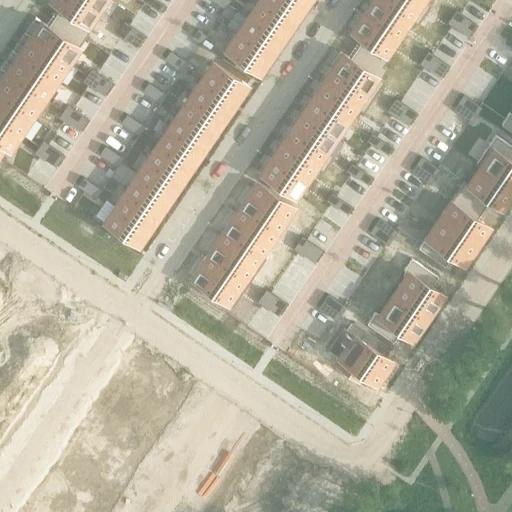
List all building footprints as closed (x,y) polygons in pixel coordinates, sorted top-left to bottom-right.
[(82,0),(49,0),(49,1),(61,8),(55,18),(85,38),(102,13),(103,13),(99,10),(98,11),(82,0)] [(82,0),(98,11),(99,10),(105,0),(82,0)] [(155,0),(154,0),(150,6),(160,13),(165,6),(155,0)] [(229,0),(217,0),(216,3),(225,9),(228,5),(231,1),(229,0)] [(288,0),(259,0),(258,2),(292,25),(303,10),(288,0)] [(288,0),(303,10),(309,0),(288,0)] [(382,0),(372,0),(364,13),(398,37),(397,37),(401,40),(402,39),(414,22),(414,21),(382,0)] [(421,0),(382,0),(414,21),(414,22),(418,25),(418,24),(430,6),(431,5),(427,3),(426,4),(421,0)] [(258,2),(247,18),(281,41),(292,25),(258,2)] [(450,19),(447,23),(458,30),(466,18),(455,11),(450,19)] [(364,13),(351,32),(363,40),(357,49),(383,67),(384,66),(390,57),(386,54),(397,37),(398,37),(364,13)] [(41,21),(30,37),(69,63),(85,38),(55,18),(49,27),(41,21)] [(247,18),(236,34),(271,57),(281,41),(247,18)] [(466,18),(458,30),(468,37),(476,25),(466,18)] [(121,26),(116,34),(126,41),(134,29),(124,22),(121,26)] [(134,29),(126,41),(136,48),(145,36),(134,29)] [(198,30),(192,38),(201,44),(207,36),(198,30)] [(236,34),(225,51),(259,74),(271,57),(236,34)] [(30,37),(18,55),(56,81),(69,63),(30,37)] [(343,53),(332,69),(374,97),(385,82),(381,79),(387,70),(388,69),(384,66),(383,67),(357,49),(351,58),(343,53)] [(170,51),(164,59),(173,65),(179,57),(170,51)] [(425,55),(419,64),(430,71),(438,59),(428,52),(425,55)] [(18,55),(6,73),(44,99),(56,81),(18,55)] [(179,57),(173,65),(182,71),(185,67),(188,63),(179,57)] [(438,59),(430,71),(440,78),(448,66),(438,59)] [(213,62),(202,79),(236,102),(247,85),(213,62)] [(332,69),(322,84),(360,110),(363,113),(364,112),(374,97),(332,69)] [(87,76),(83,81),(94,89),(102,77),(91,70),(87,76)] [(6,73),(0,81),(0,94),(32,116),(44,99),(6,73)] [(102,77),(94,89),(104,96),(112,84),(102,77)] [(202,79),(191,94),(225,118),(236,102),(202,79)] [(148,83),(143,91),(152,97),(157,89),(148,83)] [(322,84),(312,98),(350,124),(360,110),(322,84)] [(157,89),(152,97),(161,103),(164,99),(166,95),(157,89)] [(0,94),(0,120),(20,134),(32,116),(0,94)] [(191,94),(180,110),(214,134),(225,118),(191,94)] [(464,95),(459,102),(476,114),(481,107),(464,95)] [(312,98),(302,113),(336,136),(335,137),(339,140),(340,139),(350,124),(312,98)] [(389,108),(387,111),(398,118),(406,106),(395,99),(389,108)] [(459,102),(454,109),(472,121),(476,114),(459,102)] [(63,111),(59,117),(69,124),(77,112),(67,105),(63,111)] [(406,106),(398,118),(408,125),(416,113),(406,106)] [(180,110),(169,126),(203,150),(214,134),(180,110)] [(77,112),(69,124),(80,131),(88,120),(77,112)] [(302,113),(291,128),(326,151),(326,150),(335,137),(336,136),(302,113)] [(511,114),(509,113),(502,124),(511,130),(511,114)] [(127,114),(121,123),(130,129),(136,121),(127,114)] [(0,120),(0,155),(5,147),(9,150),(20,134),(0,120)] [(136,121),(130,129),(139,135),(142,131),(145,127),(136,121)] [(169,126),(158,142),(192,166),(203,150),(169,126)] [(291,128),(281,143),(320,169),(319,170),(323,172),(323,171),(334,157),(334,156),(326,150),(326,151),(291,128)] [(369,137),(367,141),(377,148),(382,141),(371,134),(369,137)] [(476,163),(475,165),(479,167),(480,166),(511,188),(511,146),(495,135),(476,163)] [(39,147),(35,153),(45,160),(53,148),(43,141),(39,147)] [(382,141),(377,148),(388,155),(392,148),(382,141)] [(158,142),(147,158),(182,181),(192,166),(158,142)] [(281,143),(271,158),(305,181),(305,182),(309,184),(319,170),(320,169),(281,143)] [(105,146),(99,154),(108,161),(114,152),(105,146)] [(53,148),(45,160),(55,167),(63,155),(53,148)] [(114,152),(108,161),(117,167),(120,163),(123,159),(114,152)] [(422,157),(417,164),(434,176),(439,169),(422,157)] [(147,158),(137,174),(171,197),(182,181),(147,158)] [(271,158),(260,173),(295,197),(305,182),(305,181),(271,158)] [(349,167),(347,170),(357,178),(362,171),(351,164),(349,167)] [(417,164),(412,171),(430,183),(434,176),(417,164)] [(464,181),(457,191),(483,209),(490,200),(502,208),(511,192),(511,188),(480,166),(479,167),(468,184),(464,181)] [(362,171),(357,178),(367,185),(372,178),(362,171)] [(137,174),(126,190),(160,213),(171,197),(137,174)] [(83,178),(78,186),(87,192),(92,184),(83,178)] [(92,184),(87,192),(96,199),(99,194),(101,190),(92,184)] [(258,184),(241,208),(277,233),(278,231),(294,208),(258,184)] [(126,190),(115,206),(149,229),(160,213),(126,190)] [(457,191),(438,220),(476,245),(489,227),(477,218),(483,209),(457,191)] [(329,197),(326,200),(337,207),(341,201),(331,194),(329,197)] [(341,201),(337,207),(347,214),(352,208),(341,201)] [(115,206),(104,222),(138,245),(149,229),(115,206)] [(241,208),(225,232),(261,256),(262,256),(277,233),(241,208)] [(379,219),(375,226),(392,238),(397,231),(379,219)] [(438,220),(419,248),(445,266),(451,256),(464,264),(476,245),(438,220)] [(375,226),(370,233),(387,245),(392,238),(375,226)] [(225,232),(209,256),(249,283),(265,259),(266,258),(262,256),(261,256),(225,232)] [(296,245),(293,249),(304,256),(312,244),(302,237),(296,245)] [(312,244),(304,256),(314,263),(322,251),(312,244)] [(209,256),(192,280),(203,288),(201,290),(215,300),(217,297),(232,308),(249,283),(209,256)] [(408,272),(393,294),(427,317),(443,294),(431,286),(437,276),(411,259),(404,270),(408,272)] [(14,279),(8,287),(18,293),(23,285),(14,279)] [(23,285),(18,293),(27,300),(29,296),(32,291),(23,285)] [(263,293),(257,301),(268,309),(276,297),(265,289),(263,293)] [(57,290),(46,307),(80,330),(91,313),(57,290)] [(328,294),(323,301),(341,313),(346,306),(328,294)] [(375,313),(367,324),(393,341),(400,332),(412,340),(427,317),(393,294),(378,315),(375,313)] [(276,297),(268,309),(278,316),(286,304),(276,297)] [(323,301),(318,309),(336,320),(341,313),(323,301)] [(46,307),(35,323),(69,346),(80,330),(46,307)] [(2,317),(0,319),(0,328),(5,331),(8,327),(11,323),(2,317)] [(35,323),(24,338),(58,362),(69,346),(35,323)] [(354,334),(338,358),(342,360),(338,366),(358,380),(362,374),(376,384),(392,360),(354,334)] [(24,338),(13,354),(47,377),(58,362),(24,338)] [(145,350),(135,365),(169,388),(179,373),(145,350)] [(13,354),(2,370),(36,393),(47,377),(13,354)] [(135,365),(125,378),(159,402),(169,388),(135,365)] [(2,370),(0,373),(0,392),(25,410),(36,393),(2,370)] [(125,378),(116,392),(150,416),(159,402),(125,378)] [(0,392),(0,415),(14,426),(25,410),(0,392)] [(116,392),(106,406),(141,429),(150,416),(116,392)] [(185,399),(182,403),(193,410),(197,404),(187,396),(185,399)] [(197,404),(193,410),(203,417),(208,411),(197,404)] [(106,406),(96,421),(130,444),(141,429),(106,406)] [(166,427),(162,433),(172,440),(177,433),(167,426),(166,427)] [(87,429),(77,443),(111,466),(121,452),(87,428),(87,429)] [(177,433),(172,440),(183,447),(187,441),(177,433)] [(223,440),(213,454),(222,460),(231,446),(223,440)] [(77,443),(67,457),(101,480),(111,466),(77,443)] [(231,446),(222,460),(230,466),(235,459),(240,452),(231,446)] [(273,457),(260,476),(298,502),(311,483),(298,474),(304,464),(279,448),(273,457)] [(143,460),(142,463),(152,470),(157,463),(146,456),(143,460)] [(67,457),(58,471),(92,494),(101,480),(67,457)] [(157,463),(152,470),(163,477),(167,470),(157,463)] [(58,471),(48,485),(83,508),(92,494),(58,471)] [(248,494),(241,504),(252,511),(290,511),(298,502),(260,476),(247,494),(248,494)] [(48,485),(39,499),(58,511),(79,511),(83,508),(48,485)] [(126,486),(121,492),(132,499),(136,493),(126,486)] [(136,493),(132,499),(142,506),(147,500),(136,493)] [(58,511),(39,499),(29,511),(58,511)]
